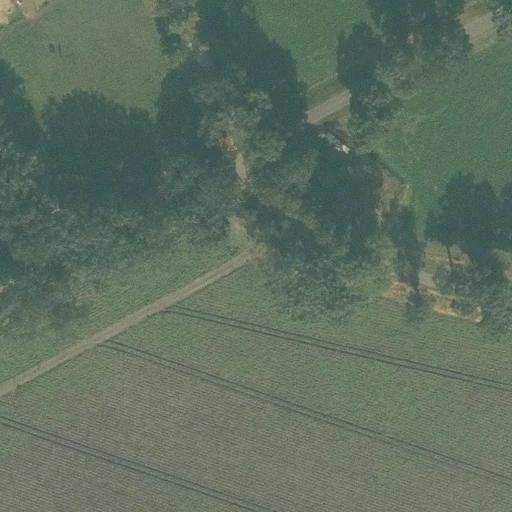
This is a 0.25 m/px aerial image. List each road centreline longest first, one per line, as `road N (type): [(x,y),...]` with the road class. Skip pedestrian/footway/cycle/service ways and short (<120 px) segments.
road 1 (unclassified): [(511,296),(345,254),(289,223),(252,184),(241,158)]
road 2 (unclassified): [(241,158),(511,9)]
road 3 (unclassified): [(241,158),(0,282)]
